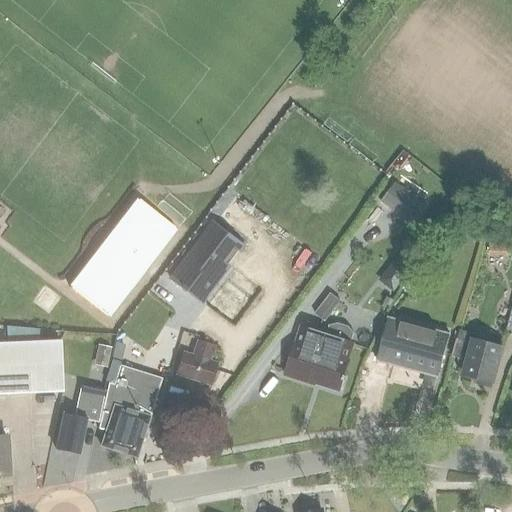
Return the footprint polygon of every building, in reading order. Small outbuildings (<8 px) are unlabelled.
[(381,202),(402,219),(431,180),(410,164),(398,179),(395,183),(381,202)] [(69,287),(109,318),(176,231),(136,200),(69,287)] [(463,204),(454,216),(477,233),(486,222),(463,204)] [(239,251),(244,245),(215,223),(171,281),(199,303),(228,265),(239,251)] [(247,256),(244,262),(256,268),(252,276),(268,284),(275,269),(247,256)] [(234,270),(226,281),(251,300),(260,289),(234,270)] [(341,303),(331,296),(316,316),(326,323),(341,303)] [(170,312),(152,302),(130,340),(147,350),(170,312)] [(377,363),(436,380),(449,335),(389,319),(377,363)] [(329,329),(326,338),(301,329),(287,372),(323,384),(322,387),(339,393),(353,346),(350,345),(353,336),(348,329),(338,326),(329,329)] [(493,386),(502,351),(472,342),(471,346),(456,341),(451,359),(467,363),(463,377),(476,381),(474,387),(489,391),(491,385),(493,386)] [(192,357),(184,355),(177,376),(211,387),(218,366),(210,363),(215,348),(198,342),(192,357)] [(0,395),(61,393),(59,343),(0,345),(0,395)] [(107,369),(111,348),(98,345),(94,366),(107,369)] [(106,432),(101,447),(136,459),(161,380),(119,367),(114,385),(108,384),(98,430),(106,432)] [(103,393),(81,388),(74,418),(62,415),(54,450),(78,455),(85,421),(96,423),(103,393)] [(0,477),(9,477),(7,438),(0,438),(0,477)]
